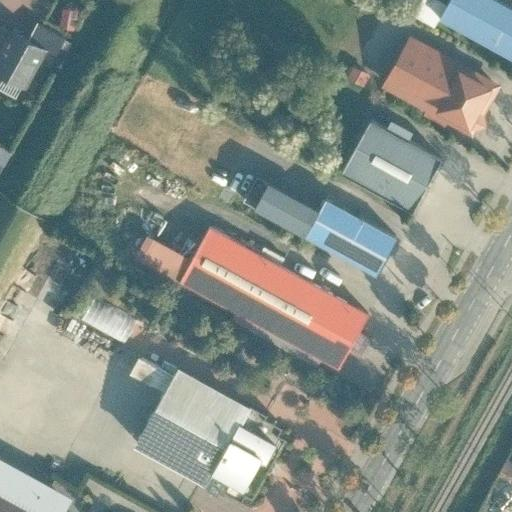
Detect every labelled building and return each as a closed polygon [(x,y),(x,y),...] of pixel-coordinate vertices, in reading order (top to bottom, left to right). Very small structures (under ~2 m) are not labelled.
[(511,55),(511,5),(502,0),(449,0),(440,16),(511,56),(511,55)] [(0,69),(31,86),(52,48),(13,27),(0,50),(0,69)] [(502,82),(412,34),(383,85),(474,135),(502,82)] [(441,155),(371,118),(342,170),(413,210),(441,155)] [(397,240),(329,200),(308,236),(376,276),(397,240)] [(370,314),(211,226),(181,282),(340,369),(370,314)] [(128,339),(140,316),(100,295),(88,318),(128,339)] [(258,407),(186,367),(142,446),(211,484),(218,474),(251,490),(282,442),(249,423),(258,407)] [(69,511),(78,496),(0,453),(0,511),(69,511)]
